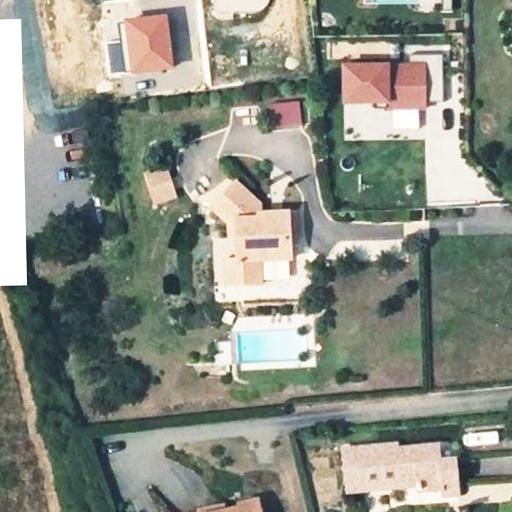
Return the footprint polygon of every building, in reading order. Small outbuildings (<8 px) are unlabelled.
[(212,0),(213,15),(260,13),(269,0),(212,0)] [(132,76),(136,75),(173,72),(168,16),(127,20),(129,42),(106,44),(109,78),(132,76)] [(444,103),(443,55),(409,55),(409,66),(343,67),(343,105),(393,104),(418,103),(444,103)] [(300,102),(267,104),(269,129),(301,127),(300,102)] [(418,103),(393,104),(393,124),(418,123),(418,103)] [(150,207),(175,201),(167,169),(142,175),(150,207)] [(259,214),(258,207),(233,176),(209,201),(224,215),(225,229),(232,229),(233,250),(224,250),(225,284),(256,283),(256,258),(286,257),(284,212),(259,214)] [(416,491),(440,489),(439,482),(456,480),(454,460),(438,461),(437,445),(395,449),(395,446),(345,450),(348,491),(365,490),(364,475),(397,472),(399,486),(415,485),(416,491)] [(456,480),(439,482),(440,489),(441,495),(458,494),(456,480)] [(231,511),(222,511),(221,507),(198,511),(258,511),(255,501),(237,505),(238,511),(231,511)]
